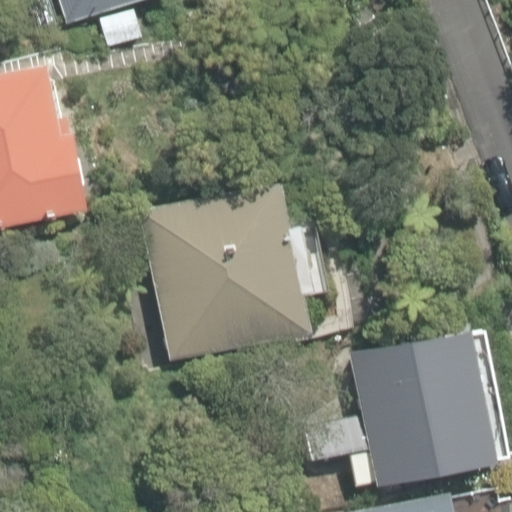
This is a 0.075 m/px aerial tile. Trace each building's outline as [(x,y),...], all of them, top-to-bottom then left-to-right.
[(64,0),(71,23),(162,0),(64,0)] [(56,62),(0,71),(0,215),(79,203),(56,62)] [(272,181),(136,208),(170,358),(300,330),(272,181)] [(481,328),(343,349),(361,486),(506,455),(481,328)] [(448,511),(444,486),(310,509),(310,511),(509,511),(509,507),(482,511),(448,511)]
